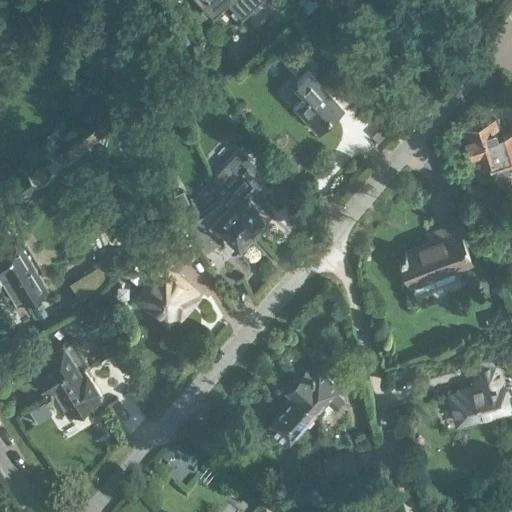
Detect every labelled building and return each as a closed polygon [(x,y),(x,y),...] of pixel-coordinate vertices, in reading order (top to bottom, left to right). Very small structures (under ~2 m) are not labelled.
[(135,0),(142,10),(157,2),(155,0),(135,0)] [(227,4),(240,19),(260,0),(196,0),(212,17),(227,4)] [(295,0),(306,14),(318,4),(323,10),(326,7),(324,5),(328,0),(295,0)] [(157,19),(165,31),(172,42),(176,49),(190,40),(171,10),(157,19)] [(124,17),(116,23),(121,31),(130,26),(124,17)] [(113,36),(96,45),(105,64),(115,83),(134,72),(113,36)] [(281,44),(268,56),(272,60),(274,58),(285,70),(283,71),(286,75),(299,63),(297,60),(303,54),(293,44),(287,50),(281,44)] [(238,71),(228,60),(216,72),(227,83),(233,76),(238,71)] [(316,131),(349,99),(327,76),(321,82),(309,69),(297,80),(309,93),(294,107),(316,131)] [(243,86),(233,76),(227,83),(225,84),(234,94),(243,86)] [(121,102),(116,93),(108,98),(113,107),(121,102)] [(469,156),(471,155),(475,166),(489,161),(495,177),(497,177),(501,181),(510,178),(511,172),(511,171),(511,131),(500,135),(494,118),(462,129),(466,140),(464,141),(469,156)] [(236,197),(226,208),(253,231),(255,233),(272,214),(251,195),(259,186),(244,173),(228,190),(236,197)] [(32,184),(26,175),(7,188),(13,197),(32,184)] [(226,208),(208,228),(235,251),(253,231),(226,208)] [(32,259),(5,216),(0,218),(0,278),(2,277),(32,259)] [(431,241),(399,254),(412,284),(471,261),(456,222),(428,233),(431,241)] [(195,240),(176,225),(165,238),(183,253),(195,240)] [(184,314),(199,297),(195,293),(197,290),(167,264),(164,266),(155,258),(148,265),(158,274),(138,297),(168,323),(179,311),(184,314)] [(48,285),(32,259),(2,277),(18,303),(48,285)] [(140,279),(130,273),(125,282),(134,289),(140,279)] [(100,312),(92,300),(77,310),(85,322),(100,312)] [(51,394),(53,391),(52,389),(86,368),(85,367),(90,364),(72,335),(62,341),(63,343),(47,353),(49,357),(34,367),(51,394)] [(131,364),(119,344),(107,352),(119,372),(131,364)] [(479,385),(450,394),(458,422),(487,414),(487,416),(510,410),(508,405),(511,403),(511,393),(511,391),(505,393),(496,361),(494,362),(490,349),(472,354),(476,367),(474,367),(479,385)] [(285,389),(292,396),(311,415),(315,411),(323,419),(333,408),(334,409),(344,398),(335,389),(346,378),(326,360),(312,374),(305,367),(285,389)] [(52,389),(53,391),(68,416),(84,406),(86,409),(101,400),(99,396),(102,394),(86,368),(52,389)] [(290,439),(311,415),(292,396),(264,427),(284,445),(290,439)] [(330,455),(337,481),(355,477),(349,451),(330,455)] [(323,484),(337,481),(330,455),(311,460),(318,486),(323,484)]
